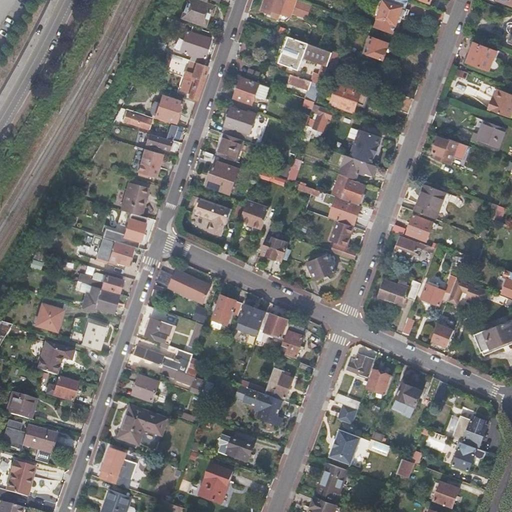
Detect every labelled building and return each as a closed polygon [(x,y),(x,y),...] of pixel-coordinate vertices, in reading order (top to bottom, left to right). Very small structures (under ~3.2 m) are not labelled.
[(210,13),(213,6),(195,0),(186,0),(181,17),(203,24),(207,12),(210,13)] [(306,18),(311,4),(298,0),(264,0),(261,10),(279,17),(280,13),(290,16),(291,13),(306,18)] [(383,0),(378,17),(374,27),(392,33),(395,27),(396,24),(402,7),(405,8),(407,0),(383,0)] [(196,61),(203,63),(211,39),(187,30),(180,50),(192,54),(190,60),(196,61)] [(331,52),(318,47),(288,37),(279,63),(299,70),(302,60),(303,58),(306,59),(313,62),(314,59),(324,63),(328,64),(332,52),(331,52)] [(382,59),(388,43),(370,37),(364,53),(382,59)] [(489,70),(496,51),(474,42),(467,61),(489,70)] [(170,53),(164,51),(161,57),(168,59),(170,53)] [(326,70),(324,75),(331,78),(339,54),(332,52),(328,64),(326,70)] [(172,54),(170,60),(180,63),(182,57),(172,54)] [(199,90),(207,65),(203,63),(196,61),(191,74),(195,76),(188,96),(196,98),(199,90)] [(249,68),(246,77),(257,81),(260,72),(249,68)] [(455,76),(465,79),(467,72),(457,69),(455,76)] [(312,83),(320,85),(323,76),(316,73),(312,83)] [(311,82),(291,75),(288,83),(308,90),(305,98),(307,99),(315,101),(320,85),(312,83),(311,82)] [(323,76),(320,85),(315,101),(314,104),(319,106),(327,83),(329,83),(331,78),(324,75),(323,76)] [(270,87),(241,77),(235,97),(253,103),(255,96),(262,98),(262,96),(266,98),(270,87)] [(364,105),(369,90),(368,90),(361,88),(360,91),(340,84),(341,81),(332,78),(331,81),(337,83),(330,104),(353,111),(356,103),(364,105)] [(496,98),(493,98),(492,97),(488,109),(510,117),(511,112),(511,93),(500,89),(496,98)] [(399,100),(411,105),(414,98),(401,93),(399,100)] [(143,114),(177,125),(184,103),(161,95),(155,112),(144,109),(143,114)] [(315,101),(307,99),(305,104),(313,107),(314,104),(315,101)] [(397,108),(408,112),(411,105),(399,100),(397,108)] [(314,104),(313,107),(311,112),(315,114),(313,119),(310,118),(308,125),(316,128),(320,130),(322,131),(327,118),(329,118),(332,110),(319,106),(314,104)] [(249,112),(232,107),(223,133),(226,134),(231,136),(244,140),(247,133),(250,134),(257,113),(249,110),(249,112)] [(136,129),(140,130),(141,126),(147,128),(150,118),(124,111),(121,120),(137,125),(136,129)] [(306,125),(309,117),(304,115),(300,128),(305,129),(306,125)] [(498,150),(505,129),(485,120),(476,143),(498,150)] [(306,125),(305,129),(301,139),(308,141),(311,132),(314,133),(315,131),(316,128),(308,125),(306,125)] [(178,137),(180,131),(168,127),(166,134),(178,137)] [(380,136),(358,129),(349,155),(371,163),(374,154),(375,155),(378,145),(377,145),(380,136)] [(168,149),(171,139),(153,134),(140,130),(139,134),(147,137),(145,142),(168,149)] [(226,134),(218,155),(237,161),(244,140),(231,136),(226,134)] [(449,140),(439,136),(431,155),(439,158),(442,160),(445,152),(453,155),(459,141),(450,138),(449,140)] [(301,139),(295,158),(296,158),(302,160),(308,141),(301,139)] [(453,155),(452,160),(458,162),(465,144),(459,141),(453,155)] [(131,169),(138,171),(145,147),(138,145),(131,169)] [(145,147),(138,171),(137,173),(146,176),(147,173),(155,175),(162,152),(145,147)] [(442,160),(439,158),(438,162),(449,166),(452,160),(453,155),(445,152),(442,160)] [(350,177),(355,179),(358,171),(364,174),(365,172),(372,174),(376,164),(371,163),(349,155),(346,154),(339,173),(340,174),(350,177)] [(231,193),(240,168),(217,160),(213,170),(210,169),(205,184),(231,193)] [(280,172),(285,174),(289,165),(283,163),(280,172)] [(285,185),(287,178),(260,172),(258,179),(285,185)] [(337,196),(343,198),(343,196),(359,202),(360,201),(362,202),(364,196),(362,195),(365,185),(349,180),(350,177),(340,174),(333,194),(337,196)] [(130,212),(143,215),(150,188),(130,183),(123,210),(130,212)] [(313,187),(299,183),(297,187),(311,192),(313,187)] [(422,184),(412,210),(415,211),(432,217),(433,218),(443,192),(422,184)] [(313,187),(311,192),(324,197),(326,192),(313,187)] [(354,223),(361,204),(343,198),(337,196),(329,217),(334,218),(338,220),(343,221),(344,219),(354,223)] [(227,224),(232,209),(201,198),(196,213),(214,220),(210,231),(221,235),(225,224),(227,224)] [(248,199),(246,207),(245,208),(240,221),(262,229),(270,207),(248,199)] [(473,227),(480,206),(473,204),(466,224),(473,227)] [(503,209),(497,207),(493,219),(498,221),(503,209)] [(432,217),(415,211),(407,232),(422,238),(423,234),(432,238),(438,220),(433,218),(432,217)] [(116,240),(138,247),(146,222),(129,217),(124,232),(119,230),(115,240),(116,240)] [(346,244),(353,225),(343,221),(338,220),(331,238),(346,244)] [(405,230),(394,225),(392,231),(403,235),(405,230)] [(52,228),(48,234),(53,237),(57,231),(52,228)] [(132,246),(93,234),(90,243),(99,245),(95,257),(115,263),(116,260),(127,263),(132,246)] [(267,236),(261,253),(281,260),(282,258),(288,260),(291,250),(285,248),(287,242),(267,236)] [(408,258),(412,259),(418,243),(401,236),(395,253),(400,255),(399,257),(407,261),(408,258)] [(341,254),(355,258),(357,251),(334,242),(332,249),(342,252),(341,254)] [(427,245),(421,242),(419,246),(426,249),(425,254),(431,257),(434,247),(427,245)] [(333,264),(330,257),(329,254),(321,257),(320,254),(317,255),(318,259),(300,266),(306,280),(314,276),(315,279),(336,271),(333,264)] [(71,266),(66,264),(61,271),(69,273),(71,266)] [(169,286),(203,301),(210,286),(176,270),(169,286)] [(419,270),(415,280),(421,282),(425,272),(419,270)] [(511,295),(511,271),(503,291),(511,295)] [(100,287),(102,287),(102,285),(118,290),(122,279),(105,274),(102,282),(87,278),(87,275),(80,273),(77,280),(88,283),(92,285),(100,287)] [(450,293),(451,292),(456,277),(451,275),(444,291),(450,293)] [(452,303),(457,304),(462,290),(467,292),(465,297),(477,301),(486,297),(489,289),(476,284),(461,279),(456,277),(451,292),(450,293),(447,300),(447,301),(452,303)] [(415,280),(414,280),(410,289),(405,287),(407,283),(399,280),(397,284),(385,280),(379,296),(404,305),(408,297),(415,300),(421,282),(415,280)] [(439,305),(444,291),(427,284),(422,298),(439,305)] [(82,308),(92,311),(94,305),(111,311),(117,294),(100,288),(100,287),(92,285),(90,294),(80,291),(77,300),(83,302),(82,308)] [(13,292),(9,298),(14,301),(19,292),(15,289),(13,292)] [(233,311),(237,301),(222,295),(213,318),(230,325),(234,315),(235,312),(233,311)] [(57,333),(65,305),(44,299),(36,327),(57,333)] [(238,316),(243,303),(237,301),(233,311),(235,312),(234,315),(238,316)] [(265,311),(243,303),(238,316),(241,317),(237,328),(247,332),(250,333),(252,325),(259,328),(265,311)] [(166,311),(154,307),(152,313),(164,317),(166,311)] [(287,319),(267,312),(261,329),(281,337),(287,319)] [(298,318),(293,316),(286,335),(282,344),(288,347),(286,354),(296,357),(305,331),(295,327),(298,318)] [(164,341),(170,324),(149,317),(143,331),(146,332),(145,335),(164,341)] [(408,318),(402,332),(409,334),(414,320),(408,318)] [(494,346),(511,338),(511,323),(511,321),(486,331),(492,347),(494,346)] [(197,322),(186,352),(192,354),(203,325),(197,322)] [(83,345),(100,350),(107,328),(89,323),(83,345)] [(438,324),(432,340),(447,346),(453,329),(441,325),(438,324)] [(256,335),(250,333),(247,332),(244,341),(253,345),(256,335)] [(511,342),(511,338),(494,346),(495,350),(511,342)] [(45,370),(56,374),(60,356),(70,359),(73,350),(44,342),(37,368),(45,370)] [(138,344),(134,354),(178,370),(186,372),(190,360),(192,354),(186,352),(181,349),(178,349),(176,358),(138,344)] [(358,353),(356,359),(354,363),(349,361),(348,361),(346,369),(367,376),(373,359),(358,353)] [(187,373),(195,376),(200,361),(192,357),(187,373)] [(312,375),(315,367),(300,362),(297,370),(312,375)] [(284,369),(274,365),(270,378),(268,383),(264,392),(283,399),(285,400),(293,376),(283,372),(284,369)] [(374,369),(367,386),(384,393),(390,376),(374,369)] [(198,385),(200,378),(195,376),(187,373),(186,372),(178,370),(176,375),(172,374),(172,377),(175,378),(175,379),(192,385),(193,382),(198,385)] [(133,393),(151,400),(158,382),(140,375),(133,393)] [(72,399),(77,382),(58,376),(55,386),(48,384),(46,392),(72,399)] [(268,383),(270,378),(265,376),(259,391),(264,392),(268,383)] [(434,396),(440,380),(435,378),(433,377),(427,393),(434,396)] [(242,379),(240,383),(246,386),(248,386),(253,388),(254,383),(242,379)] [(208,380),(202,395),(208,397),(214,382),(208,380)] [(440,402),(448,384),(440,380),(434,396),(433,399),(440,402)] [(240,383),(236,382),(234,388),(246,392),(248,386),(246,386),(240,383)] [(392,409),(400,412),(409,416),(414,405),(415,406),(422,391),(404,383),(392,409)] [(277,414),(283,399),(264,392),(259,391),(253,388),(248,386),(246,392),(243,399),(263,407),(260,417),(274,422),(277,414)] [(25,417),(29,418),(35,398),(12,392),(7,411),(25,417)] [(358,408),(360,402),(336,393),(334,399),(344,403),(358,408)] [(352,424),(358,408),(344,403),(338,418),(352,424)] [(162,436),(168,419),(130,405),(118,436),(139,444),(145,430),(162,436)] [(182,412),(181,416),(199,423),(202,416),(198,414),(196,418),(182,412)] [(479,445),(488,424),(484,423),(486,419),(476,416),(475,419),(461,414),(452,438),(459,440),(462,442),(463,439),(479,445)] [(202,416),(199,423),(210,427),(212,420),(202,416)] [(50,451),(56,433),(27,424),(25,432),(19,430),(21,423),(7,418),(0,441),(0,442),(20,448),(21,443),(50,451)] [(360,438),(349,433),(339,430),(336,440),(333,448),(329,457),(350,465),(360,438)] [(370,439),(381,443),(384,436),(373,431),(372,433),(370,439)] [(227,451),(233,436),(222,432),(218,442),(221,443),(218,450),(227,453),(228,451),(227,451)] [(228,451),(247,458),(253,443),(233,435),(227,451),(228,451)] [(483,459),(486,451),(462,442),(459,440),(457,446),(459,447),(452,464),(469,470),(475,456),(483,459)] [(189,449),(196,451),(198,444),(192,442),(189,449)] [(126,450),(117,446),(116,449),(110,447),(103,468),(100,477),(114,483),(116,475),(130,480),(136,464),(123,460),(126,450)] [(413,462),(410,461),(402,458),(396,473),(407,478),(413,462)] [(3,489),(26,496),(34,466),(11,459),(7,471),(8,471),(3,489)] [(220,502),(231,470),(209,462),(197,495),(220,502)] [(345,468),(327,462),(316,492),(336,500),(347,469),(345,468)] [(452,507),(459,488),(441,481),(434,500),(452,507)] [(109,488),(100,511),(125,511),(128,505),(131,496),(109,488)] [(333,511),(336,505),(315,497),(309,511),(333,511)] [(0,507),(18,511),(20,511),(22,506),(0,500),(0,507)] [(164,508),(174,511),(175,511),(178,506),(169,502),(162,500),(162,501),(160,507),(164,508)]
